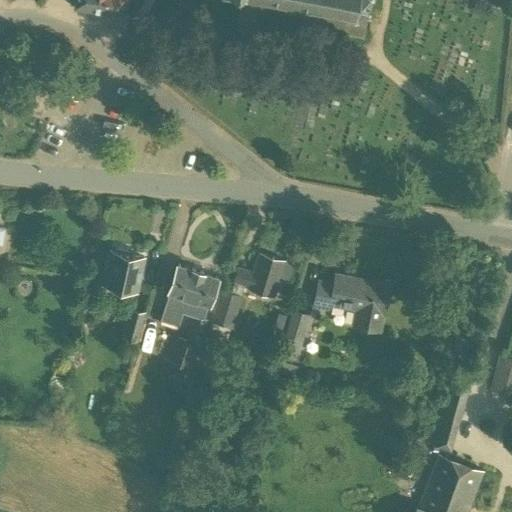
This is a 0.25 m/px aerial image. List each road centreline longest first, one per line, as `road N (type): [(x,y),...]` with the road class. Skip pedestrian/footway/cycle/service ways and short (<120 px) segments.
road 1 (residential): [(273,196),(264,180),(72,31),(0,18)]
road 2 (tertiary): [(273,196),(0,170)]
road 3 (tertiary): [(511,239),(273,196)]
